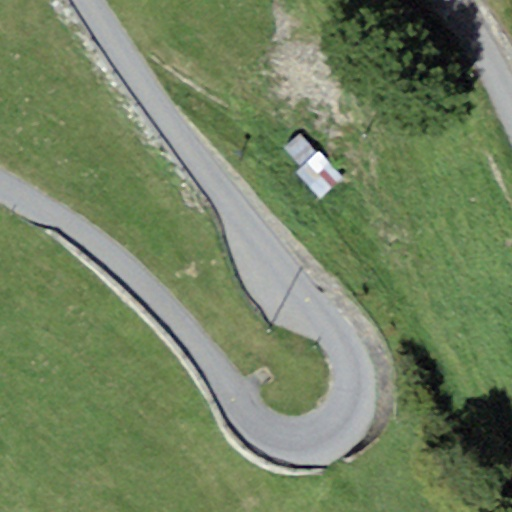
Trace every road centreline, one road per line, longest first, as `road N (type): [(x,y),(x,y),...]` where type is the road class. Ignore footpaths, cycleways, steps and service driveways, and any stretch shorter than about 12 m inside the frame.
road 1 (unclassified): [(84,0),(283,272),(353,351),(362,391),(353,420),(328,443),(295,448),(255,430),(136,274),(0,181)]
road 2 (unclassified): [(511,118),(444,0)]
